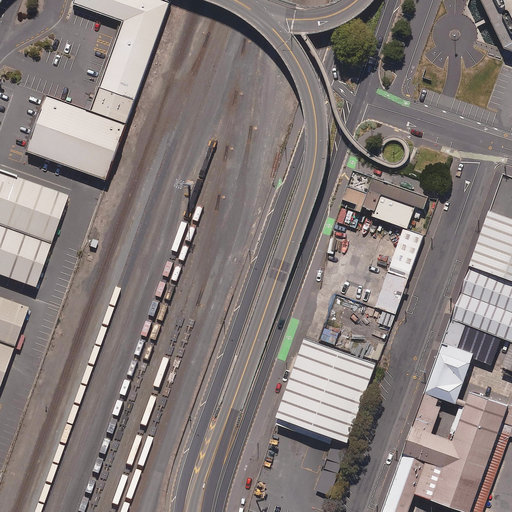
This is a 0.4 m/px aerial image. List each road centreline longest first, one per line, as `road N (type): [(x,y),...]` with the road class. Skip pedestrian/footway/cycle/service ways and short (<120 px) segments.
road 1 (secondary): [(236,0),(275,30),(305,71),(318,141),(309,189),(229,413)]
road 2 (secondary): [(185,511),(199,432),(323,79)]
road 3 (secondary): [(360,98),(216,511)]
road 4 (unclassified): [(487,140),(355,511)]
road 5 (tertiary): [(360,98),(487,140)]
road 6 (secondary): [(360,0),(307,20),(236,0)]
